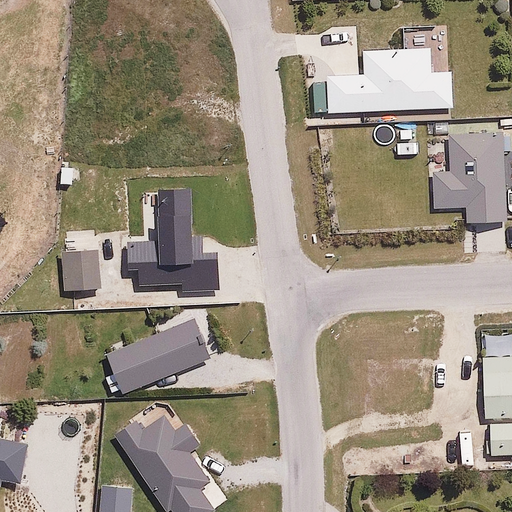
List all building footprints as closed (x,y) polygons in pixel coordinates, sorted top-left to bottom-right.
[(365,76),(328,78),(330,116),(457,110),(455,71),(433,72),(432,50),(364,53),(365,76)] [(455,175),(435,176),(436,212),(468,210),(468,223),(508,221),(504,137),(453,139),(455,175)] [(104,249),(65,251),(67,290),(106,288),(104,249)] [(199,317),(111,355),(128,394),(216,355),(199,317)] [(511,355),(483,356),(485,419),(511,417),(511,355)] [(138,425),(121,436),(173,511),(225,511),(210,489),(220,482),(196,447),(203,441),(191,423),(179,432),(170,418),(145,435),(138,425)] [(4,424),(0,423),(0,479),(28,485),(35,445),(1,439),(4,424)] [(511,425),(494,427),(495,456),(511,455),(511,425)]
